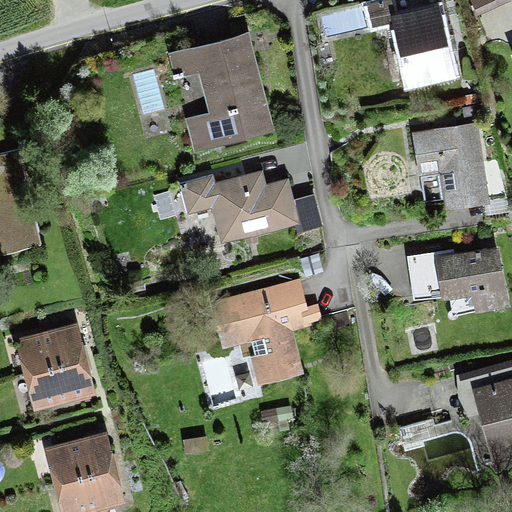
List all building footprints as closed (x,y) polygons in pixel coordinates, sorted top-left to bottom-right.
[(472,0),(478,13),(505,0),(472,0)] [(453,72),(438,6),(393,16),(409,83),(453,72)] [(247,32),(193,46),(211,111),(187,118),(195,149),(272,128),(247,32)] [(475,123),(414,133),(419,159),(440,156),(447,205),(487,199),(486,194),(505,191),(496,159),(481,161),(475,123)] [(17,149),(0,153),(0,180),(11,225),(0,227),(0,252),(40,243),(17,149)] [(321,225),(313,195),(291,201),(286,181),(250,190),(246,176),(209,186),(222,233),(248,226),(249,231),(295,219),(298,231),(321,225)] [(508,300),(497,250),(480,252),(480,249),(476,250),(476,253),(454,256),(451,260),(412,266),(416,296),(478,286),(482,305),(508,300)] [(305,320),(295,283),(229,300),(239,337),(250,334),(261,375),(298,366),(287,324),(305,320)] [(85,372),(81,358),(77,345),(70,320),(55,324),(57,331),(22,341),(30,371),(38,401),(73,392),(75,399),(90,395),(89,388),(85,372)] [(511,444),(511,380),(476,391),(492,449),(511,444)] [(87,440),(52,449),(60,480),(68,510),(79,507),(80,511),(105,511),(106,511),(105,508),(120,504),(118,496),(114,478),(110,466),(107,453),(100,429),(85,433),(87,440)]
